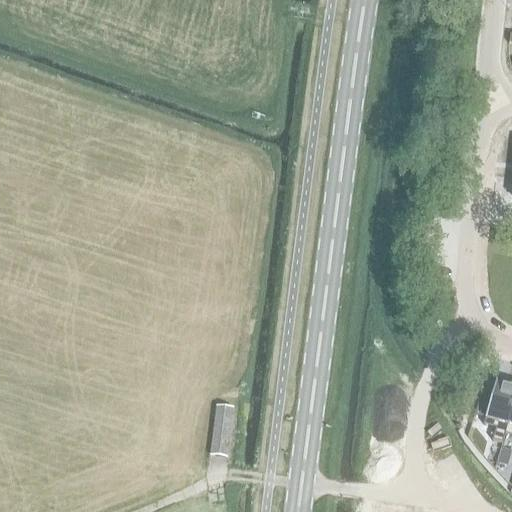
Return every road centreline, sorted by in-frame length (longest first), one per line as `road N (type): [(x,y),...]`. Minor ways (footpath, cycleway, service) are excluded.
road 1 (primary): [(296,511),(364,0)]
road 2 (residential): [(511,354),(486,330),(460,286),(466,181),(484,103)]
